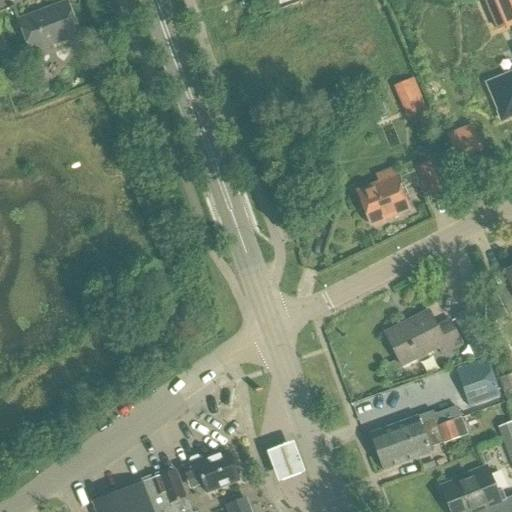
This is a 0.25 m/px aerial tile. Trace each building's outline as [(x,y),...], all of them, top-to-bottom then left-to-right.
[(511,25),(511,0),(483,0),(497,32),(511,25)] [(31,54),(80,36),(67,2),(18,20),(31,54)] [(511,115),(511,72),(486,83),(502,120),(511,115)] [(413,79),(393,87),(407,121),(427,113),(413,79)] [(481,150),(471,127),(448,136),(458,160),(481,150)] [(432,162),(414,171),(426,196),(444,188),(432,162)] [(375,176),(378,184),(357,193),(370,226),(386,220),(409,210),(393,169),(375,176)] [(511,269),(505,273),(511,283),(496,290),(495,295),(507,317),(511,314),(511,269)] [(469,309),(453,318),(467,345),(484,337),(469,309)] [(450,320),(436,327),(429,311),(412,320),(415,326),(388,339),(401,366),(438,348),(442,356),(463,345),(450,320)] [(511,355),(503,339),(489,345),(496,362),(511,355)] [(486,360),(455,370),(469,408),(499,398),(486,360)] [(505,393),(511,390),(511,380),(511,376),(501,379),(505,393)] [(376,453),(463,422),(458,408),(433,417),(433,419),(420,424),(418,417),(369,434),(376,453)] [(463,422),(376,453),(383,471),(431,454),(429,449),(468,435),(463,422)] [(503,444),(511,440),(511,422),(497,428),(503,444)] [(511,440),(503,444),(511,465),(511,440)] [(295,448),(266,458),(277,488),(306,478),(295,448)] [(238,481),(227,452),(209,459),(204,460),(197,457),(190,460),(189,466),(183,469),(191,489),(203,484),(206,493),(238,481)] [(497,492),(486,466),(458,478),(458,480),(441,487),(447,501),(444,506),(446,511),(475,511),(489,507),(491,511),(511,511),(511,496),(506,499),(502,490),(497,492)] [(172,511),(169,504),(186,498),(175,471),(93,504),(95,511),(172,511)] [(225,511),(251,511),(245,498),(224,507),(225,511)]
